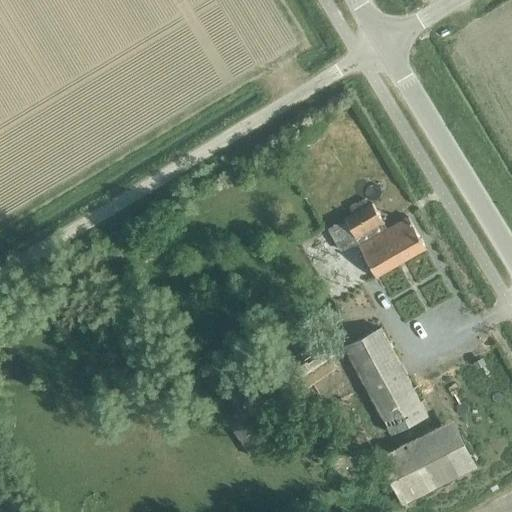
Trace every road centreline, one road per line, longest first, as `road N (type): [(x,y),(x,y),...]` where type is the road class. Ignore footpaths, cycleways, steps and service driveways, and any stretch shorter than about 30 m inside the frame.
road 1 (unclassified): [(0,271),(385,44)]
road 2 (tertiary): [(511,253),(385,44)]
